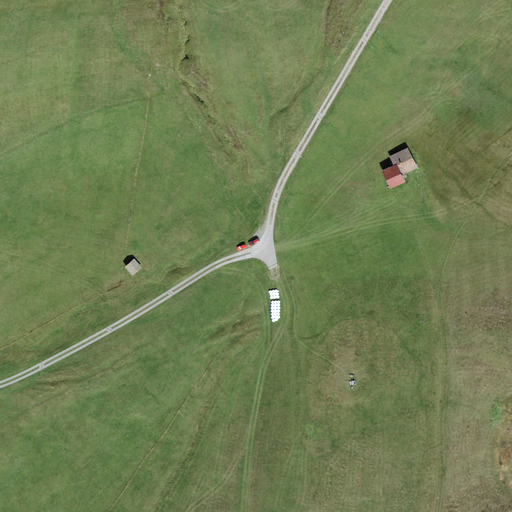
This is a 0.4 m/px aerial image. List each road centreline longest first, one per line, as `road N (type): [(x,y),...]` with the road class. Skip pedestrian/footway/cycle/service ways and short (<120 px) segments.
road 1 (track): [(263,247),(0,382)]
road 2 (track): [(263,247),(178,97),(124,43),(117,0)]
road 3 (track): [(263,247),(286,170),(386,0)]
road 4 (track): [(246,511),(275,303),(263,247)]
road 5 (track): [(0,251),(58,267),(131,316)]
